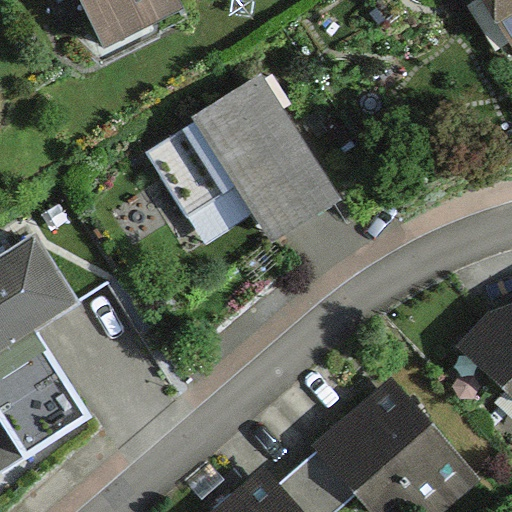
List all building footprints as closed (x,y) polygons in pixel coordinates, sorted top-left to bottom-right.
[(92,0),(109,31),(167,0),(92,0)] [(511,0),(480,0),(511,49),(511,0)] [(189,216),(241,184),(278,245),(335,210),(261,91),(153,158),(189,216)] [(0,405),(24,442),(78,407),(26,326),(68,299),(31,242),(0,261),(0,405)] [(511,303),(496,308),(462,346),(511,392),(511,303)] [(414,511),(445,511),(481,481),(393,379),(313,448),(369,511),(391,511),(405,501),(414,511)] [(299,511),(266,473),(220,511),(299,511)]
